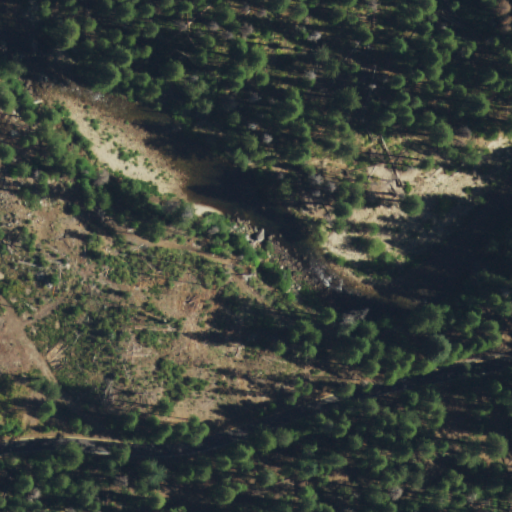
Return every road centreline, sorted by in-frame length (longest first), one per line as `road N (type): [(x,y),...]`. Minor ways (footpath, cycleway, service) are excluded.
road 1 (primary): [(0,446),(40,439),(198,444),(348,397)]
road 2 (primary): [(348,397),(511,360)]
